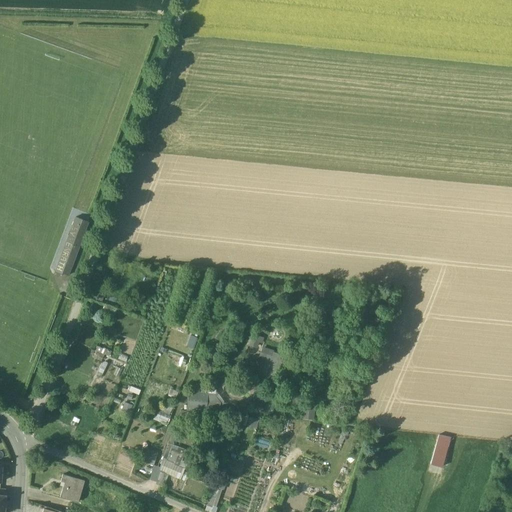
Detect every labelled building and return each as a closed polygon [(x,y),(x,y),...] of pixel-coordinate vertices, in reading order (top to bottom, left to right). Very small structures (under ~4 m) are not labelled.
[(89,222),(76,217),(66,243),(70,244),(66,255),(62,253),(56,271),(68,275),(89,222)] [(115,311),(105,307),(103,312),(113,316),(115,311)] [(262,343),(264,339),(252,335),(249,345),(257,347),(259,342),(262,343)] [(275,352),(275,351),(264,347),(257,371),(257,374),(266,382),(276,385),(286,356),(275,352)] [(104,361),(98,374),(102,376),(108,363),(104,361)] [(188,410),(206,412),(207,394),(190,392),(188,410)] [(132,406),(125,403),(122,410),(129,414),(132,406)] [(313,420),(315,412),(304,410),(303,418),(313,420)] [(168,425),(171,416),(159,411),(156,416),(155,415),(154,419),(168,425)] [(256,429),(259,420),(249,417),(246,426),(256,429)] [(442,467),(450,438),(439,435),(431,464),(442,467)] [(143,461),(154,465),(158,454),(148,450),(143,461)] [(181,480),(185,469),(174,465),(175,464),(163,459),(155,482),(157,485),(161,486),(166,474),(181,480)] [(85,481),(63,475),(61,482),(64,483),(60,498),(79,503),(85,481)] [(212,480),(210,485),(219,488),(221,483),(212,480)] [(226,485),(225,484),(221,483),(211,511),(216,511),(218,508),(216,508),(223,489),(225,490),(226,485)]
